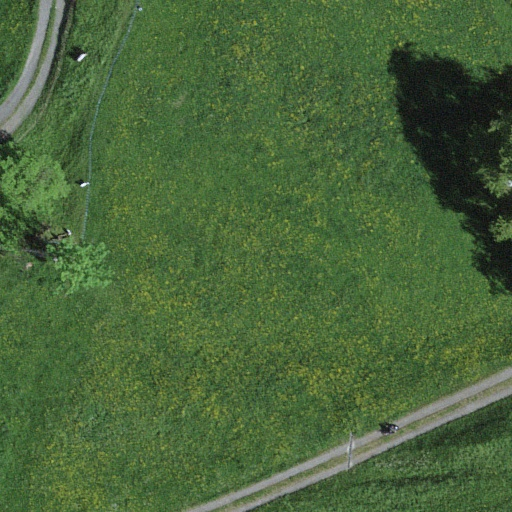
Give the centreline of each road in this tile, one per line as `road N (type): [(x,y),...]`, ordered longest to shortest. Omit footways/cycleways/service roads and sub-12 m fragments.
road 1 (track): [(511,382),(219,511)]
road 2 (track): [(53,0),(35,84),(0,130)]
